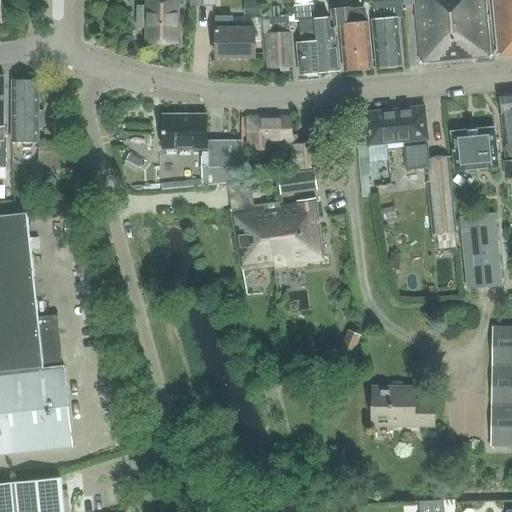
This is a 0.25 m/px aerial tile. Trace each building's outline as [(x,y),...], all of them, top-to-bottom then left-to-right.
[(187,0),(150,0),(151,1),(149,1),(149,6),(138,5),(138,26),(148,26),(148,40),(176,40),(177,1),(187,2),(187,0)] [(485,0),(415,0),(421,62),(491,55),(485,0)] [(511,0),(494,0),(500,55),(511,53),(511,0)] [(257,3),(247,3),(247,15),(258,15),(257,3)] [(345,70),(372,67),(368,22),(351,23),(350,9),(332,11),(333,25),(341,24),(345,70)] [(398,65),(402,65),(397,17),(395,17),(395,12),(374,14),(375,19),(373,19),(377,67),(387,66),(389,68),(397,67),(398,65)] [(267,67),(291,66),(288,16),(269,17),(270,33),(265,33),(267,67)] [(232,17),(215,17),(215,56),(254,56),(254,28),(232,28),(232,17)] [(330,18),(315,19),(320,72),(339,70),(337,39),(335,40),(334,28),(331,29),(330,18)] [(320,72),(315,19),(300,20),(302,42),(297,43),(300,74),(320,72)] [(33,146),(33,141),(38,141),(37,80),(12,80),(13,141),(21,141),(21,146),(23,148),(30,148),(33,146)] [(511,94),(500,95),(506,158),(511,157),(511,94)] [(424,106),(394,109),(398,143),(403,142),(406,170),(428,168),(432,229),(438,229),(438,237),(454,236),(448,157),(429,158),(427,139),(428,139),(424,106)] [(367,146),(398,143),(394,109),(363,113),(367,146)] [(207,148),(206,116),(163,116),(163,148),(207,148)] [(292,141),(290,117),(248,118),(250,150),(269,149),(268,142),(292,141)] [(455,171),(498,167),(494,128),(451,133),(455,171)] [(39,161),(64,161),(63,141),(39,141),(39,161)] [(209,166),(241,167),(241,142),(209,142),(209,166)] [(294,168),(319,167),(317,143),(293,144),(294,168)] [(277,175),(279,192),(280,192),(314,188),(312,171),(277,175)] [(242,270),(275,266),(323,260),(315,199),(297,201),(298,207),(280,209),(255,212),(249,179),(226,182),(242,270)] [(63,215),(61,198),(30,201),(31,214),(31,219),(63,215)] [(13,202),(0,203),(0,215),(15,214),(13,202)] [(460,217),(468,289),(501,285),(494,214),(468,217),(468,210),(461,211),(461,217),(460,217)] [(38,318),(27,213),(15,214),(0,215),(0,453),(72,446),(63,367),(62,367),(56,315),(38,318)] [(511,445),(511,327),(492,327),(491,445),(511,445)] [(434,426),(434,401),(414,401),(414,387),(373,387),(373,426),(434,426)] [(63,511),(60,477),(0,483),(0,511),(63,511)] [(443,511),(442,501),(418,501),(418,511),(443,511)]
